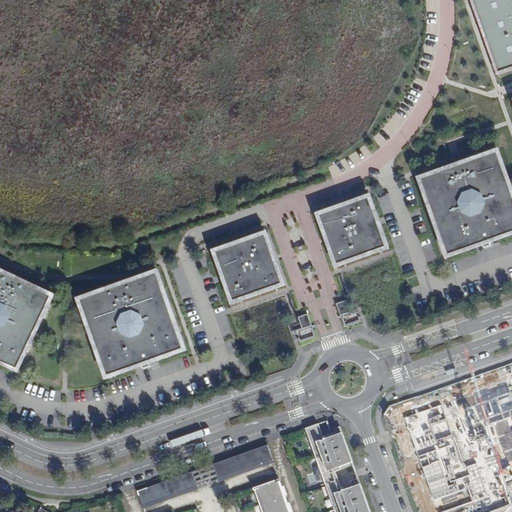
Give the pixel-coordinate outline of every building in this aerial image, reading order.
[(511,0),(475,0),(500,67),(511,62),(511,0)] [(450,168),(420,178),(448,257),(484,244),(485,248),(493,245),(491,241),(511,233),(511,188),(498,150),(468,161),(469,163),(464,164),(456,168),(451,170),(450,168)] [(319,214),(338,268),(389,250),(370,196),(347,204),(348,206),(340,209),(339,207),(319,214)] [(233,244),(211,251),(229,305),(283,287),(265,233),(242,241),(242,243),(234,246),(233,244)] [(53,297),(0,271),(0,366),(17,374),(53,297)] [(109,289),(79,300),(107,378),(143,365),(144,369),(151,367),(150,363),(185,350),(157,272),(128,282),(128,284),(123,286),(115,289),(110,291),(109,289)] [(346,301),(337,304),(341,316),(350,313),(346,301)] [(308,314),(299,317),(303,329),(312,326),(308,314)] [(414,439),(441,429),(428,392),(401,402),(414,439)] [(316,447),(315,445),(332,439),(331,435),(323,438),(319,427),(307,430),(313,449),(316,447)] [(342,435),(332,439),(315,445),(316,447),(313,449),(322,474),(342,467),(352,463),(342,435)] [(213,465),(219,482),(273,461),(268,446),(213,465)] [(199,490),(219,483),(219,482),(213,465),(193,472),(199,489),(199,490)] [(349,487),(341,490),(335,473),(343,470),(342,467),(322,474),(332,500),(334,499),(333,496),(350,490),(349,487)] [(199,489),(193,472),(138,492),(144,506),(199,489)] [(291,511),(280,480),(255,488),(259,500),(263,499),(264,503),(261,505),(263,511),(291,511)] [(369,511),(361,487),(350,490),(333,496),(334,499),(332,500),(335,511),(369,511)] [(237,511),(240,511),(241,511),(237,495),(233,496),(237,511)]
